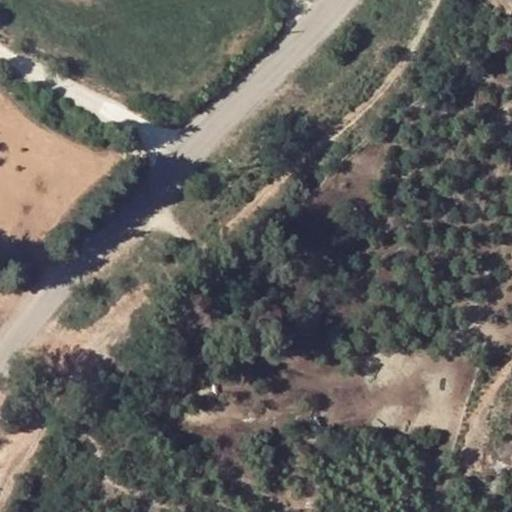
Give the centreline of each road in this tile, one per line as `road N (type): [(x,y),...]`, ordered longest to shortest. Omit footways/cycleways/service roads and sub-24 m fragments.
road 1 (unclassified): [(0,368),(33,313),(350,0)]
road 2 (unknown): [(186,162),(0,56)]
